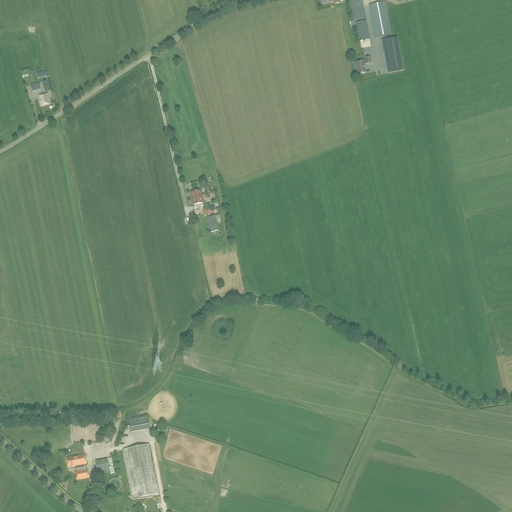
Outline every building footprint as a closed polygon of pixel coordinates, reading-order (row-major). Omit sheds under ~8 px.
[(355,20),(365,18),(361,0),(348,0),(353,21),(355,20)] [(376,38),(391,35),(385,3),(369,5),(376,38)] [(359,41),(370,39),(366,21),(355,23),(356,28),(359,41)] [(388,73),(403,70),(397,38),(382,41),(388,73)] [(364,56),(373,55),(372,45),(362,47),(364,56)] [(355,63),(358,74),(366,73),(364,64),(364,63),(367,63),(367,64),(371,63),(370,57),(366,58),(366,61),(364,61),(355,63)] [(38,78),(46,76),(45,70),(36,72),(38,78)] [(46,93),(51,91),(47,80),(42,82),(46,93)] [(32,93),(41,90),(39,83),(30,86),(32,93)] [(41,106),(50,104),(47,94),(39,96),(40,102),(41,106)] [(193,205),(204,203),(201,190),(190,192),(193,205)] [(211,215),(212,210),(209,206),(203,208),(203,213),(206,217),(211,215)] [(207,218),(211,232),(218,230),(214,216),(207,218)] [(147,416),(128,420),(130,432),(150,429),(147,416)] [(111,441),(111,436),(106,434),(102,436),(102,441),(106,444),(111,441)] [(138,498),(159,494),(149,445),(122,450),(131,495),(137,493),(138,498)] [(87,469),(86,464),(85,455),(66,458),(68,468),(75,467),(76,472),(77,480),(89,478),(87,469)] [(98,475),(110,472),(107,459),(95,462),(98,475)]
